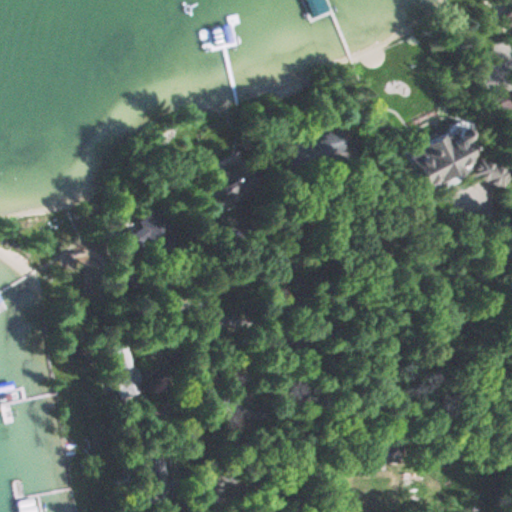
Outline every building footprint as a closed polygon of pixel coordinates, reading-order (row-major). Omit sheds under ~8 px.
[(328,11),(323,0),(301,0),(309,19),(328,11)] [(511,4),(502,7),(511,44),(511,4)] [(498,113),(511,110),(508,93),(494,96),(498,113)] [(501,163),(493,167),(488,158),(481,161),(463,123),(405,150),(425,194),(475,171),(484,192),(509,180),(501,163)] [(287,168),(346,149),(339,127),(280,146),(287,168)] [(257,187),(242,155),(204,172),(218,205),(257,187)] [(133,220),(136,225),(126,232),(142,256),(173,237),(153,206),(133,220)] [(126,397),(126,366),(114,366),(114,397),(126,397)]
